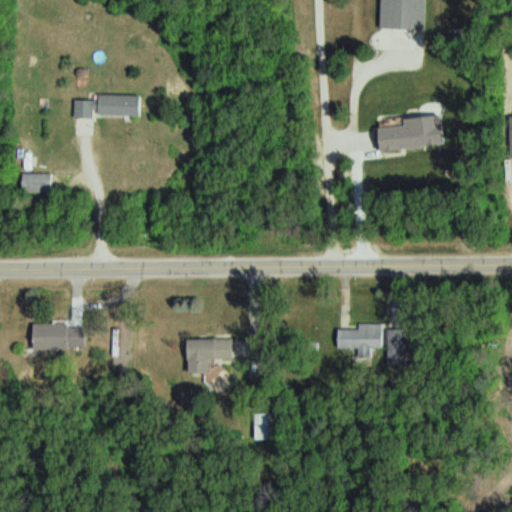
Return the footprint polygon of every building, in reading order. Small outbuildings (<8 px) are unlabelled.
[(144,94),(102,94),(102,116),(144,116),(144,94)] [(98,99),(79,99),(79,132),(84,132),(84,120),(98,120),(98,99)] [(55,192),(55,173),(25,173),(25,192),(55,192)] [(386,323),(343,322),(342,348),(362,348),(362,357),(374,357),(374,348),(386,348),(386,323)] [(40,348),(77,348),(77,338),(71,338),(71,326),(40,326),(40,348)] [(219,340),(192,340),(192,374),(219,374),(219,340)] [(264,439),(279,439),(279,413),(264,413),(264,439)]
